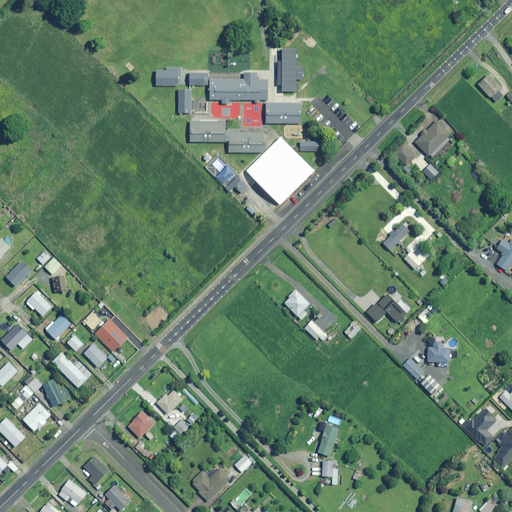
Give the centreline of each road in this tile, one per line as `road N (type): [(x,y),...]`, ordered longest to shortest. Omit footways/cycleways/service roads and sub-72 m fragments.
road 1 (residential): [(87,421),(511,3)]
road 2 (residential): [(176,511),(87,421)]
road 3 (residential): [(0,507),(87,421)]
